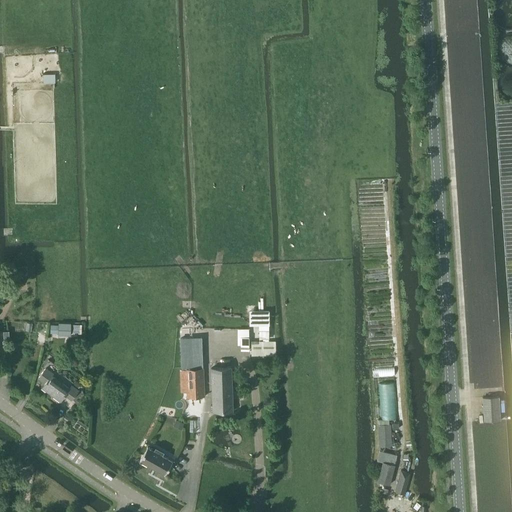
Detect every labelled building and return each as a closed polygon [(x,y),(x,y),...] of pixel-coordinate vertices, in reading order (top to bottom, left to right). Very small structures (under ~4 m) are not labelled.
[(511,1),(508,1),(505,1),(502,3),(500,4),(498,6),(496,9),(495,12),(495,15),(495,18),(496,20),(498,23),(499,25),(502,27),(505,28),(507,29),(510,29),(511,28),(511,1)] [(511,34),(511,35),(508,35),(505,36),(503,38),(500,40),(499,42),(498,45),(498,48),(498,51),(499,54),(500,56),(502,59),(504,60),(507,62),(510,62),(511,62),(511,34)] [(511,68),(509,69),(507,70),(504,72),(502,74),(501,76),(500,79),(500,82),(500,85),(501,88),(502,90),(504,92),(507,94),(510,95),(511,95),(511,68)] [(58,332),(58,335),(70,335),(70,332),(70,331),(70,325),(70,322),(58,322),(58,324),(58,332)] [(187,369),(187,396),(204,395),(203,369),(202,369),(201,337),(182,337),(183,369),(187,369)] [(241,338),(241,350),(249,350),(249,338),(241,338)] [(264,341),(250,341),(250,355),(275,354),(274,341),(269,341),(264,341)] [(211,369),(212,411),(224,411),(233,411),(231,368),(211,369)] [(52,377),(53,375),(46,370),(39,380),(44,384),(41,388),(59,401),(64,395),(71,400),(77,390),(70,385),(68,388),(52,377)] [(482,397),(484,421),(500,420),(498,396),(482,397)] [(388,419),(378,419),(378,424),(379,447),(391,447),(390,424),(388,424),(388,419)] [(173,427),(180,431),(183,426),(177,422),(173,427)] [(139,462),(164,476),(172,460),(147,447),(139,462)] [(377,481),(389,484),(396,456),(379,451),(377,461),(382,462),(377,481)] [(394,491),(404,494),(410,472),(401,470),(394,491)]
